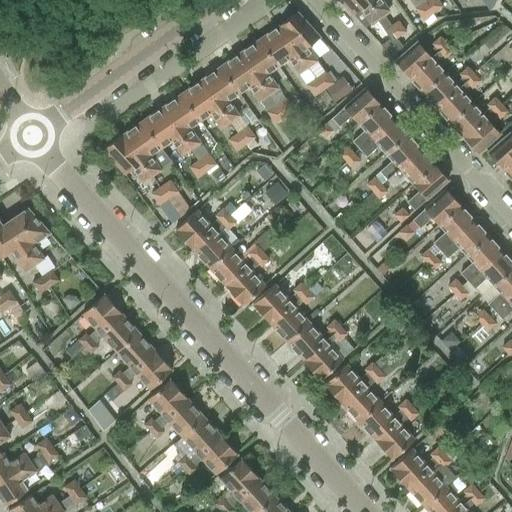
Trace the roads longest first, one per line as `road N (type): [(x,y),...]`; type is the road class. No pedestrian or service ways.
road 1 (residential): [(364,511),(30,137)]
road 2 (residential): [(511,222),(314,0)]
road 3 (tertiary): [(30,137),(221,0)]
